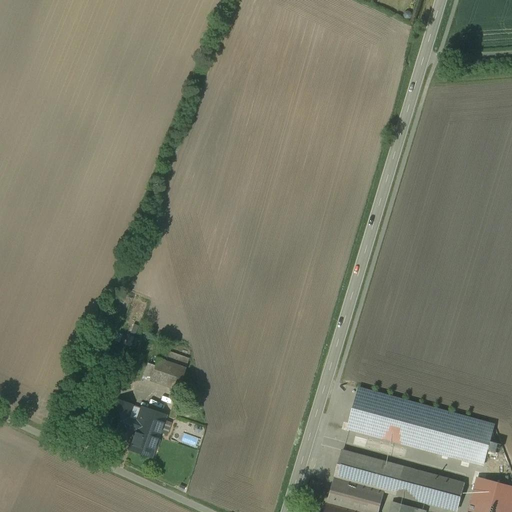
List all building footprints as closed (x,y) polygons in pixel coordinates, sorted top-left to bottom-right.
[(165,356),(158,354),(150,377),(178,387),(190,352),(168,345),(165,356)] [(359,388),(348,429),(483,466),(494,425),(359,388)] [(175,417),(116,395),(102,434),(154,453),(162,432),(169,434),(175,417)] [(491,442),(488,454),(496,456),(500,444),(491,442)] [(464,484),(342,451),(335,478),(384,491),(384,492),(456,511),(464,484)] [(384,491),(335,478),(328,504),(358,511),(378,511),(384,492),(384,491)] [(511,511),(511,487),(478,478),(468,511),(511,511)] [(315,511),(323,484),(313,481),(303,511),(315,511)] [(409,511),(411,507),(392,502),(389,511),(409,511)]
